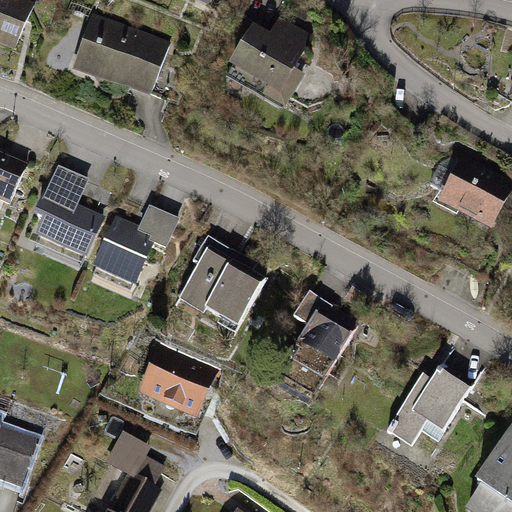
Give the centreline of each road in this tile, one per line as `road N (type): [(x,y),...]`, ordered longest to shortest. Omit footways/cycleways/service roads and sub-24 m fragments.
road 1 (residential): [(0,94),(289,224),(511,350)]
road 2 (residential): [(511,138),(411,75),(377,39),(364,0)]
road 3 (residential): [(305,511),(256,479),(211,468),(171,511)]
